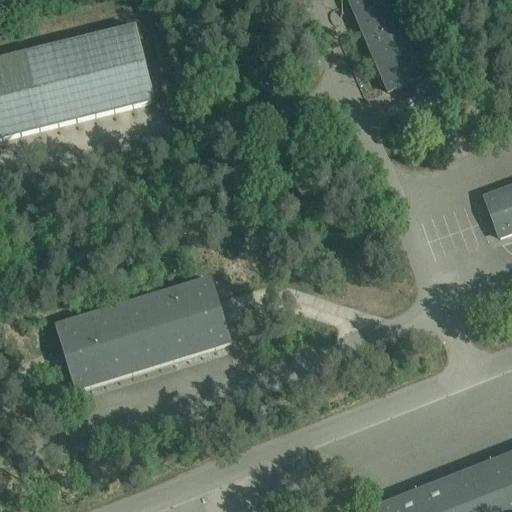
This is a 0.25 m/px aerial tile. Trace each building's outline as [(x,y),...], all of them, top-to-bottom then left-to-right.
[(388,96),(433,77),(399,0),(355,0),(349,3),(388,96)] [(136,29),(0,62),(0,143),(155,105),(136,29)] [(265,91),(267,59),(267,47),(250,46),(247,90),(265,91)] [(499,243),(511,238),(511,188),(483,199),(499,243)] [(56,328),(76,396),(233,347),(213,280),(56,328)] [(511,511),(511,456),(378,509),(378,511),(511,511)]
